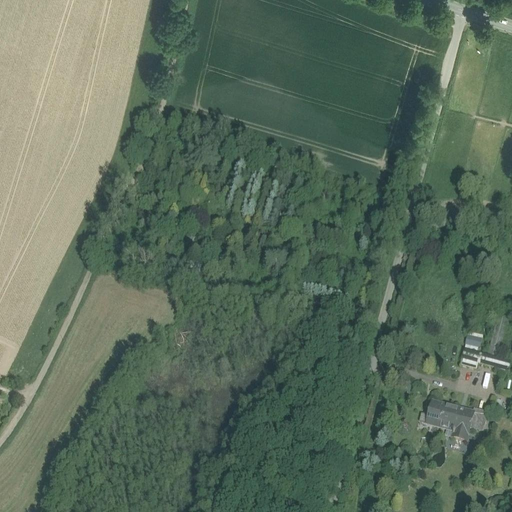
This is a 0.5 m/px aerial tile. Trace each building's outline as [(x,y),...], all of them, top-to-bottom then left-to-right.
[(499,308),(486,357),(497,360),(510,311),(499,308)] [(486,336),(469,332),(467,338),(484,342),(486,336)] [(484,342),(467,338),(466,344),(484,349),(484,342)] [(484,349),(466,344),(464,350),(482,355),(484,349)] [(478,363),(480,355),(464,351),(460,365),(476,369),(478,363)] [(486,357),(480,355),(478,363),(509,372),(511,364),(497,360),(486,357)] [(377,393),(389,396),(392,385),(380,382),(377,393)] [(473,414),(433,403),(429,419),(427,426),(446,430),(454,433),(453,438),(466,442),(470,425),(473,414)] [(473,411),(473,414),(470,425),(483,429),(487,415),(473,411)] [(427,426),(429,419),(421,417),(419,426),(427,428),(427,426)] [(452,440),(453,438),(454,433),(446,430),(444,438),(452,440)] [(405,467),(391,469),(392,475),(406,472),(405,467)]
